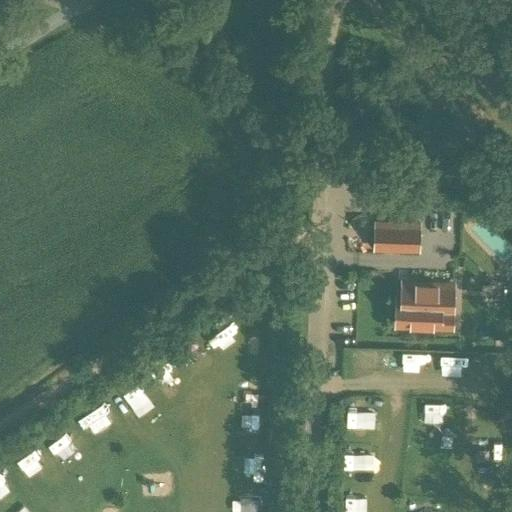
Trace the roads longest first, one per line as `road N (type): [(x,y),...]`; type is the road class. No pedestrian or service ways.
road 1 (unclassified): [(309,511),(335,0)]
road 2 (track): [(318,250),(237,278),(0,453)]
road 3 (tertiary): [(511,106),(425,0)]
